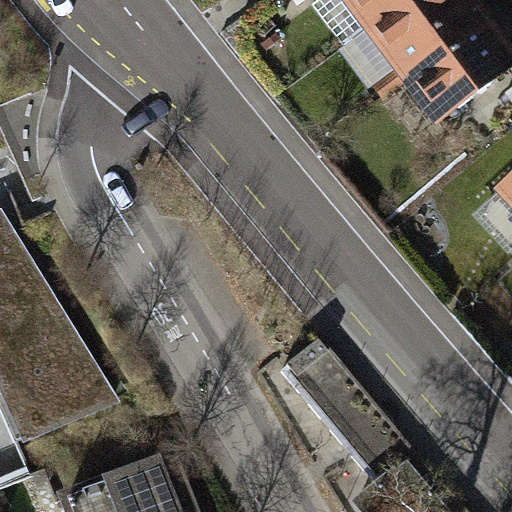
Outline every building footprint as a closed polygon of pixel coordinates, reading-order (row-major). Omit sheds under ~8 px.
[(344,0),(376,41),(431,0),(344,0)] [(431,0),(376,41),(410,86),(485,29),(462,0),(431,0)] [(410,86),(444,130),(511,78),(511,64),(485,29),(410,86)] [(3,222),(0,223),(0,319),(71,439),(125,411),(3,222)] [(0,319),(0,437),(17,468),(71,439),(0,319)] [(0,437),(0,476),(17,468),(0,437)] [(393,466),(351,500),(360,511),(448,511),(450,511),(408,460),(395,470),(393,466)] [(56,471),(0,492),(0,511),(192,511),(174,465),(70,505),(56,471)]
